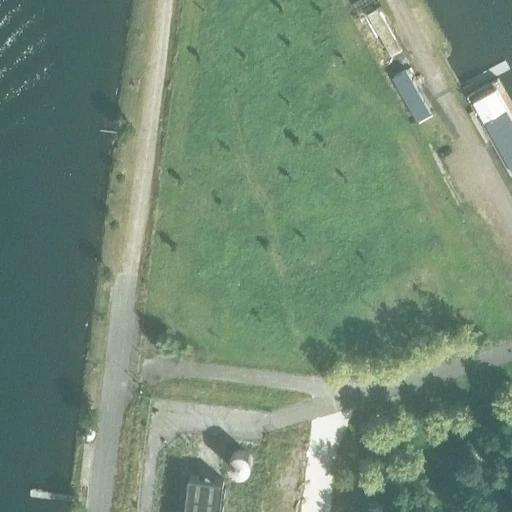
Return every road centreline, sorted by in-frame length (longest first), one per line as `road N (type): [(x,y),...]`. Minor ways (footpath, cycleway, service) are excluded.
road 1 (track): [(167,0),(129,274)]
road 2 (track): [(511,218),(392,0)]
